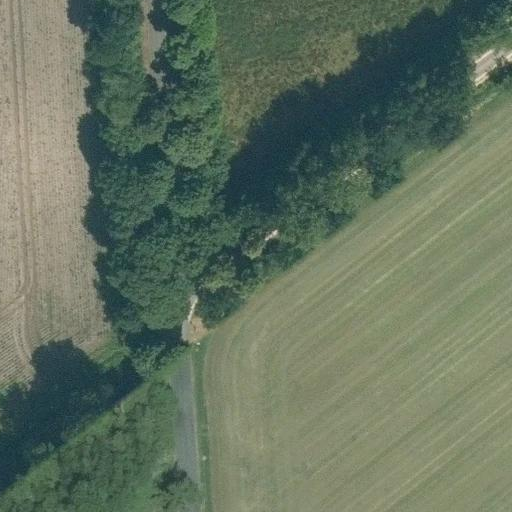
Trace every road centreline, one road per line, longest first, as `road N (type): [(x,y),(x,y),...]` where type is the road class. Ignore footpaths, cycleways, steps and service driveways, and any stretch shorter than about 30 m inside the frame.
road 1 (residential): [(171,304),(511,46)]
road 2 (unclassified): [(171,304),(153,0)]
road 3 (unclassified): [(185,511),(171,304)]
